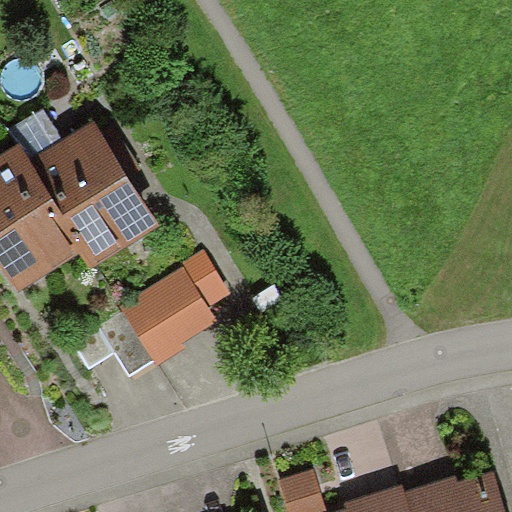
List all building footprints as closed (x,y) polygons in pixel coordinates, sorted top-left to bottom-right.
[(52,134),(33,106),(0,128),(6,137),(71,236),(85,257),(149,214),(82,114),(52,134)] [(0,282),(71,236),(6,137),(0,140),(0,282)] [(196,314),(174,287),(155,303),(177,330),(196,314)] [(300,511),(321,504),(306,463),(269,476),(282,511),(300,511)] [(392,487),(321,511),(492,511),(476,466),(395,494),(392,487)]
